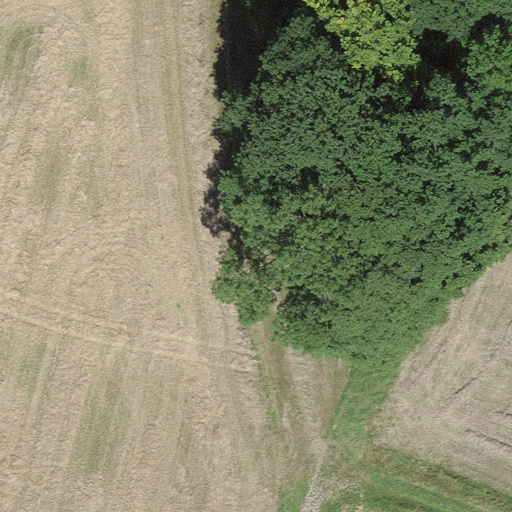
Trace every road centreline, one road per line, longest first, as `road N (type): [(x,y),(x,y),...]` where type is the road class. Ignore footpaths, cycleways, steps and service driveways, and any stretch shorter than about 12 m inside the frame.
road 1 (track): [(511,26),(480,77),(315,511)]
road 2 (track): [(330,463),(468,511)]
